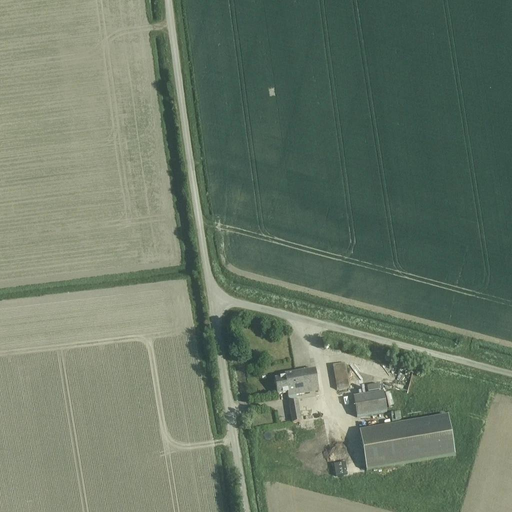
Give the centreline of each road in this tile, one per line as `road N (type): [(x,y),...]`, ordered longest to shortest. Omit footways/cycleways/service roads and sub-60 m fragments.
road 1 (unclassified): [(511,375),(211,296)]
road 2 (unclassified): [(211,296),(166,0)]
road 3 (unclassified): [(245,511),(211,296)]
